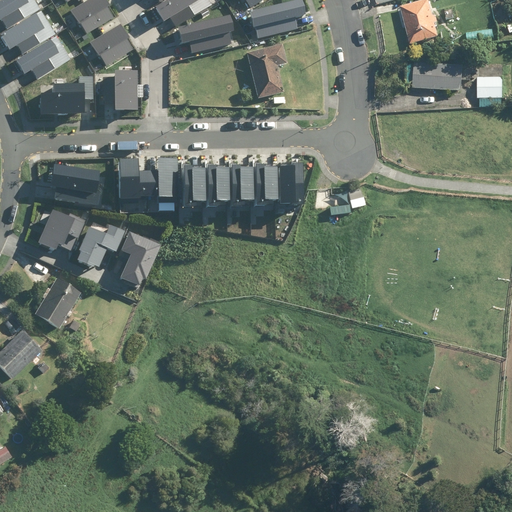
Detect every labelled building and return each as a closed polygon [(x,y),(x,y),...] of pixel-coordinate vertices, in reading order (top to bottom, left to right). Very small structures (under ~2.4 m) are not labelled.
[(38,8),(33,0),(0,0),(0,20),(2,19),(6,27),(38,8)] [(102,0),(90,0),(71,11),(85,35),(114,19),(102,0)] [(209,0),(166,0),(154,8),(163,22),(170,18),(174,25),(210,2),(209,0)] [(251,26),(255,25),(258,36),(297,27),(295,16),(302,14),(298,0),(296,0),(247,12),(251,26)] [(404,7),(413,44),(439,37),(430,1),(404,7)] [(455,5),(446,6),(448,22),(457,21),(455,5)] [(54,34),(41,11),(2,34),(10,49),(18,45),(22,52),(54,34)] [(180,43),(190,41),(193,52),(230,43),(227,32),(231,31),(228,17),(176,29),(180,43)] [(118,25),(90,42),(104,65),(132,48),(118,25)] [(68,59),(55,36),(16,59),(25,74),(32,70),(36,77),(68,59)] [(247,52),(258,97),(284,91),(277,63),(286,61),(281,43),(247,52)] [(463,91),(465,67),(416,64),(415,88),(463,91)] [(102,100),(113,100),(113,111),(136,111),(135,71),(112,72),(112,76),(102,76),(102,100)] [(83,112),(82,99),(92,99),(91,76),(80,77),(80,84),(37,87),(39,115),(83,112)] [(480,79),(480,98),(504,98),(505,80),(480,79)] [(114,162),(116,201),(175,198),(173,159),(153,160),(154,170),(138,171),(137,161),(114,162)] [(98,172),(52,165),(47,197),(97,204),(99,191),(95,191),(98,172)] [(276,206),(300,205),(299,166),(275,167),(276,206)] [(253,207),(276,206),(275,167),(251,168),(253,207)] [(229,207),(253,207),(251,168),(228,169),(229,207)] [(205,208),(229,207),(228,169),(204,170),(205,208)] [(182,209),(205,208),(204,170),(180,170),(182,209)] [(52,210),(36,242),(54,251),(57,245),(70,251),(83,225),(52,210)] [(90,226),(75,259),(93,267),(96,261),(99,263),(106,249),(116,254),(125,234),(108,226),(105,233),(90,226)] [(139,286),(150,264),(158,245),(129,231),(120,250),(130,254),(119,277),(139,286)] [(57,256),(39,248),(35,257),(54,264),(57,256)] [(60,329),(81,293),(58,279),(36,315),(60,329)] [(0,366),(13,379),(41,351),(23,332),(0,353),(0,366)] [(2,444),(0,444),(0,465),(10,461),(2,444)]
